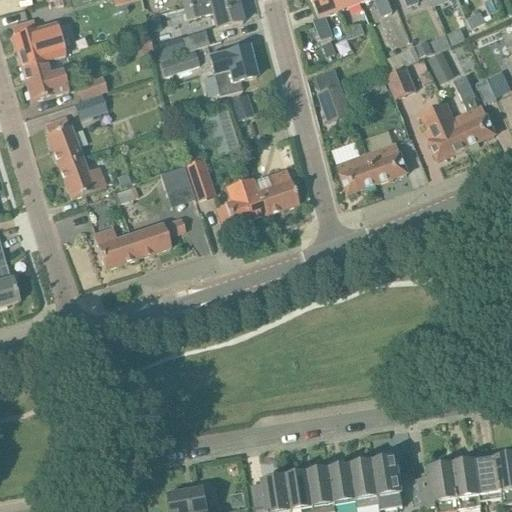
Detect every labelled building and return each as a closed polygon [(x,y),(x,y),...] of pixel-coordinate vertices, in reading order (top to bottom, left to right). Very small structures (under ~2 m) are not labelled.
[(180,0),(183,11),(225,0),(180,0)] [(242,26),(235,0),(225,0),(183,11),(186,23),(212,16),(216,32),(242,26)] [(311,0),(319,20),(314,22),(322,43),(333,39),(325,19),(340,14),(334,0),(311,0)] [(334,0),(340,14),(360,6),(358,0),(334,0)] [(358,0),(360,6),(374,0),(381,19),(393,15),(386,0),(358,0)] [(404,0),(408,8),(418,5),(416,0),(404,0)] [(466,24),(471,34),(484,28),(479,17),(466,24)] [(158,19),(149,22),(152,35),(161,32),(158,19)] [(32,23),(12,29),(15,39),(12,39),(22,73),(45,66),(63,61),(66,60),(56,26),(35,33),(32,23)] [(344,34),(347,40),(348,43),(364,37),(361,28),(344,34)] [(209,48),(205,34),(182,41),(182,42),(172,46),(175,58),(186,55),(209,48)] [(449,49),(464,43),(460,34),(445,40),(449,49)] [(152,51),(147,38),(133,42),(138,56),(152,51)] [(432,57),(448,50),(444,40),(428,47),(432,57)] [(327,61),(336,57),(331,45),(322,48),(327,61)] [(427,45),(415,50),(420,61),(432,56),(427,45)] [(405,69),(419,62),(414,50),(400,56),(405,69)] [(256,81),(249,51),(210,60),(219,96),(241,91),(239,85),(256,81)] [(199,69),(194,53),(160,64),(165,80),(199,69)] [(442,56),(429,62),(440,86),(453,80),(442,56)] [(45,66),(22,73),(32,105),(55,99),(67,95),(61,78),(50,82),(45,66)] [(395,103),(415,94),(417,94),(407,71),(386,80),(395,103)] [(428,75),(419,79),(424,88),(432,84),(428,75)] [(468,115),(478,110),(475,102),(475,101),(465,78),(454,83),(468,115)] [(102,80),(77,88),(82,104),(101,97),(107,95),(102,80)] [(476,87),(486,108),(497,103),(487,82),(476,87)] [(384,85),(372,90),(376,99),(388,94),(384,85)] [(352,120),(341,89),(318,98),(329,129),(352,120)] [(245,95),(229,101),(235,122),(252,117),(245,95)] [(80,124),(107,114),(101,97),(82,104),(74,106),(80,124)] [(453,122),(447,107),(420,119),(426,134),(425,134),(439,164),(467,151),(453,122)] [(468,115),(453,122),(467,151),(496,138),(483,109),(478,110),(468,115)] [(82,163),(69,129),(66,120),(46,127),(50,136),(47,138),(60,172),(82,163)] [(378,187),(407,177),(397,147),(366,157),(378,187)] [(366,157),(337,167),(348,197),(378,187),(366,157)] [(183,168),(183,170),(190,191),(194,205),(214,199),(202,161),(183,168)] [(82,163),(60,172),(71,202),(105,189),(98,170),(86,174),(82,163)] [(183,170),(161,178),(167,199),(190,191),(183,170)] [(286,173),(266,180),(270,191),(257,195),(265,219),(298,208),(286,173)] [(131,178),(110,186),(113,197),(135,189),(131,178)] [(234,230),(265,219),(257,195),(253,183),(226,192),(231,204),(215,210),(223,231),(233,228),(234,230)] [(135,189),(113,197),(117,208),(139,201),(135,189)] [(163,226),(129,237),(138,261),(171,250),(168,239),(185,233),(181,222),(164,227),(163,226)] [(105,272),(138,261),(129,237),(116,242),(113,231),(94,237),(105,272)] [(0,310),(19,305),(12,281),(10,282),(6,268),(7,268),(5,262),(4,262),(0,246),(0,310)] [(511,458),(496,461),(502,504),(503,510),(511,508),(511,458)] [(496,461),(475,464),(481,511),(481,507),(502,504),(496,461)] [(396,462),(373,466),(378,502),(379,509),(379,511),(383,511),(403,509),(396,462)] [(475,464),(453,468),(459,511),(476,511),(481,511),(475,464)] [(361,511),(379,509),(378,502),(373,466),(351,470),(357,505),(357,511),(361,511)] [(459,511),(453,468),(431,471),(432,481),(415,483),(419,511),(433,511),(436,511),(459,511)] [(351,470),(329,473),(335,509),(357,505),(351,470)] [(335,511),(335,509),(329,473),(308,477),(313,511),(335,511)] [(313,511),(308,477),(286,480),(291,511),(313,511)] [(291,511),(286,480),(264,484),(268,511),(260,511),(291,511)] [(172,499),(169,500),(171,511),(206,511),(204,494),(201,494),(200,491),(172,496),(172,499)] [(246,510),(244,497),(231,499),(233,511),(246,510)]
